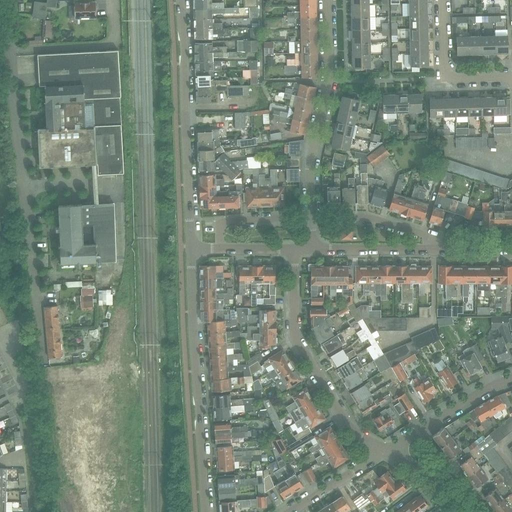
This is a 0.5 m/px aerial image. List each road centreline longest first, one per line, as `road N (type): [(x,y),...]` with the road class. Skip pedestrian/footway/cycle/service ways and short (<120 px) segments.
road 1 (unclassified): [(51,469),(2,0)]
road 2 (residential): [(205,511),(190,248)]
road 3 (residential): [(190,248),(180,0)]
road 4 (residential): [(386,451),(347,425),(296,341),(293,249)]
road 5 (residential): [(311,218),(310,165),(328,82),(327,0)]
road 6 (residential): [(386,451),(511,378)]
road 7 (residential): [(430,249),(425,235),(379,220),(311,218)]
